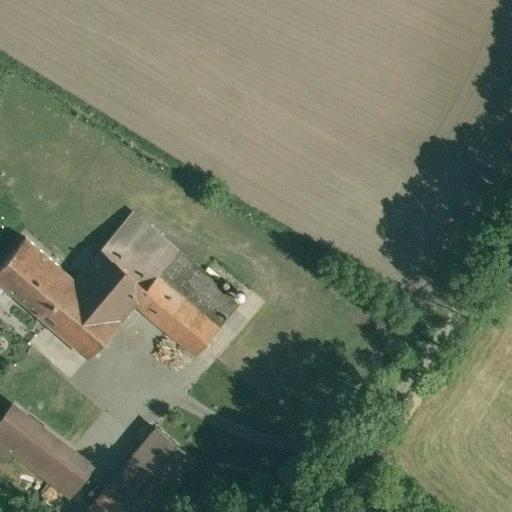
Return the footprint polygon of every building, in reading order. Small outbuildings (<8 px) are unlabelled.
[(239,303),(132,212),(101,249),(147,288),(135,302),(196,354),(239,303)] [(71,276),(25,236),(0,266),(0,281),(39,314),(71,276)] [(71,276),(39,314),(88,357),(135,302),(147,288),(101,249),(75,279),(71,276)] [(254,392),(216,359),(196,383),(234,415),(254,392)] [(85,475),(5,413),(0,420),(0,440),(11,449),(70,495),(85,475)] [(195,459),(157,427),(117,475),(155,507),(195,459)] [(11,449),(0,440),(0,458),(3,460),(11,449)]
